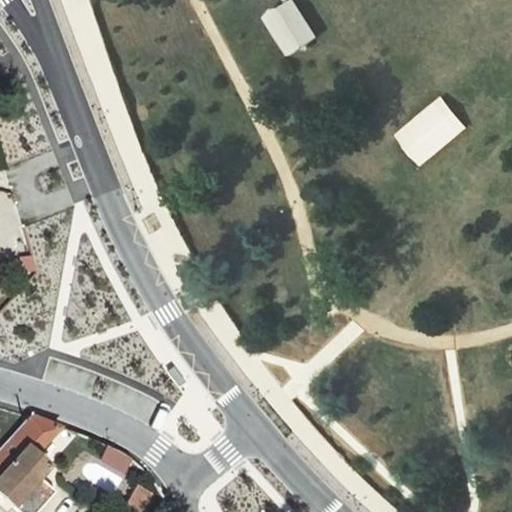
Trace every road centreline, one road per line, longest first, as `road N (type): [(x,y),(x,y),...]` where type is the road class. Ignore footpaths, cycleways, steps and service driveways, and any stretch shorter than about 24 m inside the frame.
road 1 (tertiary): [(252,426),(200,362),(129,243),(38,21)]
road 2 (unclassified): [(0,386),(118,425),(195,482)]
road 3 (tertiary): [(338,511),(252,426)]
